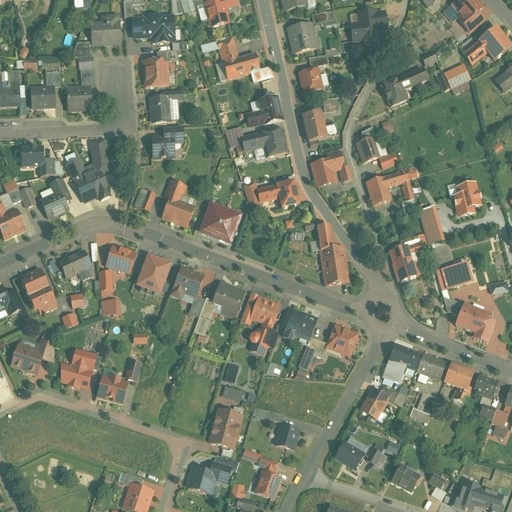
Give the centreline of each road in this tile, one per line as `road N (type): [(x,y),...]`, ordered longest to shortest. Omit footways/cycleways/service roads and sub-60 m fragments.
road 1 (residential): [(366,312),(108,220),(0,263)]
road 2 (residential): [(262,0),(302,162),(379,293)]
road 3 (residential): [(405,0),(347,135),(385,260),(383,294)]
road 4 (residential): [(164,511),(179,457),(171,438),(43,395),(0,413)]
road 5 (residential): [(302,477),(383,323)]
road 6 (residential): [(0,134),(112,128),(127,114),(126,79)]
road 7 (residential): [(393,316),(511,371)]
